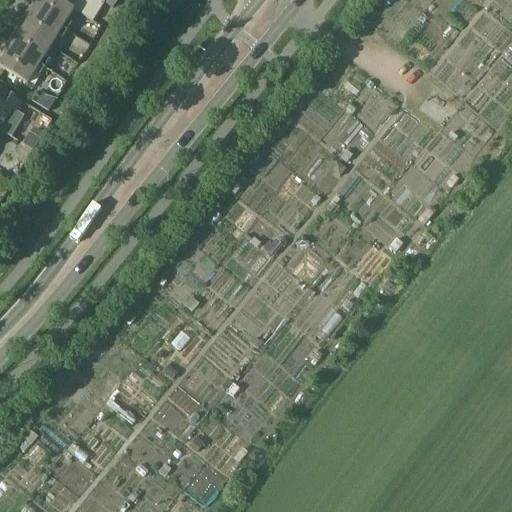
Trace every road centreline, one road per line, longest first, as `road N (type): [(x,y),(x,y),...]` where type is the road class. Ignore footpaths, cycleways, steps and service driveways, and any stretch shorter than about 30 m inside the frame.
road 1 (secondary): [(0,358),(299,0)]
road 2 (secondary): [(258,0),(0,333)]
